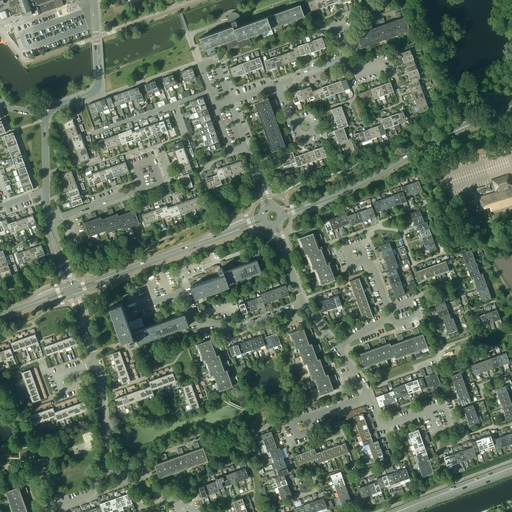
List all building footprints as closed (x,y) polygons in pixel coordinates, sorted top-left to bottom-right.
[(0,0),(0,15),(1,19),(1,20),(2,19),(3,19),(4,19),(4,18),(7,17),(7,18),(7,17),(9,17),(10,17),(10,16),(15,15),(16,15),(16,14),(21,12),(21,13),(22,13),(23,17),(23,18),(32,14),(33,16),(39,14),(58,7),(61,6),(64,5),(63,3),(72,0),(0,0)] [(312,12),(312,11),(314,10),(313,6),(316,5),(314,0),(311,0),(306,2),(310,12),(310,13),(312,12)] [(320,8),(321,9),(322,8),(319,0),(314,0),(316,5),(313,6),(314,10),(320,8)] [(325,8),(324,7),(327,6),(325,1),(328,0),(319,0),(322,8),(325,8)] [(300,5),(242,25),(240,19),(240,17),(239,17),(239,16),(238,15),(237,14),(236,13),(235,12),(234,12),(233,12),(232,12),(231,13),(230,13),(229,14),(228,15),(228,16),(228,17),(228,19),(221,20),(221,21),(228,20),(228,21),(227,21),(229,26),(233,25),(233,26),(199,38),(203,49),(236,37),(237,40),(304,16),(300,4),(300,5)] [(397,20),(391,22),(396,35),(410,30),(405,17),(401,18),(399,12),(394,13),(397,20)] [(381,25),(373,28),(378,42),(396,35),(391,22),(385,24),(383,17),(378,19),(381,25)] [(361,48),(378,42),(373,28),(364,31),(362,25),(357,27),(359,33),(356,34),(361,48)] [(322,37),(317,39),(321,49),(323,48),(323,49),(325,48),(325,47),(322,37)] [(317,50),(321,49),(317,39),(312,41),(316,52),(318,51),(317,50)] [(312,41),(307,43),(311,52),(313,52),(314,52),(316,52),(312,41)] [(307,43),(302,44),(306,55),(308,54),(311,52),(307,43)] [(302,44),(298,46),(301,56),(304,55),(304,56),(306,55),(302,44)] [(293,48),(294,50),(297,59),(299,58),(298,57),(301,56),(298,46),(293,48)] [(294,50),(288,52),(290,57),(288,58),(290,63),(295,61),(295,62),(297,61),(297,60),(297,59),(294,50)] [(401,55),(402,58),(412,55),(410,50),(400,53),(400,54),(400,55),(401,55)] [(288,52),(281,55),(285,65),(287,65),(287,64),(290,63),(288,58),(290,57),(288,52)] [(281,55),(276,56),(278,61),(275,62),(277,67),(283,65),(283,66),(285,65),(281,55)] [(403,63),(414,59),(412,55),(402,58),(403,61),(402,61),(403,63)] [(276,56),(269,59),(273,70),(274,69),(274,68),(277,67),(275,62),(278,61),(276,56)] [(259,57),(254,59),(258,70),(260,69),(260,68),(263,67),(259,57)] [(254,59),(250,61),(251,66),(249,67),(250,72),(256,70),(258,70),(254,59)] [(270,71),(273,70),(269,59),(264,61),(267,71),(270,70),(270,71)] [(405,65),(406,68),(416,64),(414,59),(403,63),(404,65),(405,65)] [(250,61),(242,63),(246,74),(248,73),(250,72),(249,67),(251,66),(250,61)] [(242,63),(237,65),(239,70),(236,71),(238,76),(244,74),(244,75),(246,74),(242,63)] [(406,71),(406,73),(417,69),(416,64),(406,68),(407,71),(406,71)] [(235,77),(238,76),(236,71),(239,70),(237,65),(229,68),(233,78),(234,79),(235,78),(235,77)] [(192,67),(186,70),(190,80),(196,78),(192,67)] [(408,75),(409,77),(419,74),(417,69),(406,73),(407,75),(408,75)] [(190,80),(186,70),(180,72),(184,82),(190,80)] [(174,74),(168,76),(172,86),(178,84),(174,74)] [(409,81),(410,82),(410,83),(419,79),(419,80),(421,79),(419,74),(409,77),(410,80),(409,81)] [(168,76),(162,78),(166,88),(172,86),(168,76)] [(343,79),(341,80),(344,90),(350,89),(346,79),(343,80),(343,79)] [(408,86),(409,88),(420,84),(419,80),(419,79),(410,83),(410,82),(408,83),(409,86),(408,86)] [(154,93),(159,91),(156,80),(150,82),(154,93)] [(340,92),(344,90),(341,80),(339,80),(339,81),(336,82),(340,92)] [(388,83),(385,84),(389,94),(394,92),(390,82),(390,81),(388,82),(388,83)] [(154,93),(150,82),(144,85),(148,95),(154,93)] [(335,94),(340,92),(336,82),(333,83),(333,82),(331,83),(335,94)] [(326,86),(330,96),(335,94),(331,83),(329,84),(329,85),(326,86)] [(384,95),(389,94),(385,84),(382,85),(382,84),(380,85),(384,95)] [(411,90),(412,93),(417,91),(418,94),(423,92),(420,84),(409,88),(410,90),(411,90)] [(305,88),(309,98),(314,96),(312,90),(311,86),(310,86),(310,85),(308,86),(309,87),(305,88)] [(379,97),(384,95),(380,85),(378,85),(379,86),(376,87),(379,97)] [(133,88),(137,99),(138,103),(144,101),(139,86),(133,88)] [(321,87),(325,97),(330,96),(326,86),(324,87),(323,86),(321,87)] [(375,99),(379,97),(376,87),(373,88),(373,87),(371,88),(375,99)] [(131,101),(137,99),(133,88),(128,90),(131,101)] [(300,89),(304,99),(309,98),(305,88),(303,89),(302,88),(300,89)] [(365,97),(367,102),(375,99),(371,88),(369,89),(369,90),(366,91),(368,96),(365,97)] [(296,91),(299,101),(304,99),(300,89),(298,89),(299,90),(296,91)] [(316,101),(321,99),(317,89),(314,90),(314,89),(312,90),(314,96),(316,101)] [(122,92),(126,103),(131,101),(128,90),(122,92)] [(291,93),(294,103),(299,101),(296,91),(293,92),(293,91),(291,92),(291,93)] [(358,94),(362,103),(367,102),(365,97),(368,96),(366,91),(361,93),(360,92),(358,93),(359,94),(358,94)] [(413,99),(414,101),(425,97),(423,92),(418,94),(417,91),(412,93),(414,98),(413,99)] [(120,105),(126,103),(122,92),(116,94),(120,105)] [(116,94),(111,96),(114,107),(120,105),(116,94)] [(109,109),(114,107),(111,96),(105,98),(109,109)] [(203,97),(193,100),(195,106),(205,102),(203,97)] [(415,102),(416,105),(422,103),(423,106),(428,105),(425,97),(414,101),(414,103),(415,102)] [(109,109),(105,98),(99,101),(103,111),(109,109)] [(261,119),(274,115),(271,106),(277,104),(276,99),(269,102),(268,98),(255,103),(261,119)] [(97,113),(103,111),(99,101),(94,103),(97,113)] [(195,106),(193,107),(195,113),(197,112),(207,108),(205,102),(195,106)] [(97,113),(94,103),(88,105),(91,115),(97,113)] [(429,109),(428,105),(423,106),(422,103),(416,105),(418,111),(417,111),(418,113),(419,113),(429,109)] [(332,112),(333,115),(343,111),(341,106),(331,110),(330,110),(331,112),(332,112)] [(199,117),(209,114),(207,108),(197,112),(199,117)] [(334,120),(345,116),(343,111),(333,115),(334,117),(333,118),(334,120)] [(401,112),(398,113),(400,118),(397,119),(399,124),(407,122),(403,111),(402,111),(400,111),(401,112)] [(394,126),(399,124),(397,119),(400,118),(398,113),(392,115),(392,114),(390,115),(394,126)] [(211,120),(209,114),(199,117),(201,123),(211,120)] [(63,123),(73,120),(72,117),(73,117),(72,115),(71,115),(61,119),(63,123)] [(261,119),(266,136),(280,131),(279,128),(285,125),(283,120),(277,123),(274,115),(261,119)] [(335,121),(336,124),(346,121),(348,120),(346,115),(345,116),(334,120),(335,122),(335,121)] [(388,117),(386,118),(389,128),(394,126),(390,115),(388,116),(388,117)] [(381,119),(382,123),(384,130),(385,130),(389,128),(386,118),(383,119),(382,118),(381,119)] [(168,119),(164,120),(167,132),(169,131),(169,130),(172,129),(168,119)] [(65,129),(76,125),(75,122),(74,123),(73,120),(63,123),(65,129)] [(159,122),(162,132),(165,131),(165,132),(167,132),(164,120),(159,122)] [(203,129),(213,125),(211,120),(201,123),(203,129)] [(344,127),(344,128),(348,126),(346,121),(336,124),(337,127),(337,129),(344,127)] [(154,124),(158,135),(160,134),(159,133),(162,132),(159,122),(154,124)] [(380,125),(378,126),(381,136),(386,134),(385,130),(384,130),(382,123),(380,124),(380,125)] [(149,126),(153,136),(156,135),(156,136),(158,135),(154,124),(149,126)] [(65,129),(66,133),(76,130),(75,127),(76,126),(76,125),(65,129)] [(215,131),(213,125),(203,129),(205,135),(215,131)] [(144,127),(148,138),(150,138),(150,137),(153,136),(149,126),(144,127)] [(376,138),(381,136),(378,126),(375,127),(375,126),(372,127),(376,138)] [(144,127),(140,129),(141,134),(139,135),(140,140),(146,138),(146,139),(148,138),(144,127)] [(334,133),(335,136),(340,134),(341,137),(346,135),(344,128),(344,127),(337,129),(333,131),(333,133),(334,133)] [(371,128),(368,129),(371,139),(376,138),(372,127),(370,127),(371,128)] [(140,129),(132,132),(135,141),(135,142),(136,142),(136,143),(138,142),(137,141),(140,140),(139,135),(141,134),(140,129)] [(365,129),(363,130),(367,141),(371,139),(368,129),(365,130),(365,129)] [(79,134),(78,132),(77,132),(76,130),(66,133),(68,138),(71,137),(79,134)] [(131,130),(126,131),(128,136),(125,138),(127,142),(132,140),(133,141),(135,141),(132,132),(131,130)] [(361,132),(358,133),(362,143),(367,141),(363,130),(361,131),(361,132)] [(126,131),(119,134),(122,145),(124,144),(124,143),(127,142),(125,138),(128,136),(126,131)] [(207,140),(217,137),(215,131),(205,135),(207,140)] [(283,139),(280,131),(266,136),(272,152),(286,147),(284,144),(291,141),(289,137),(283,139)] [(15,138),(13,132),(4,135),(6,141),(15,138)] [(71,137),(72,142),(77,140),(78,143),(83,141),(81,135),(82,135),(82,133),(81,134),(81,133),(79,134),(71,137)] [(357,144),(362,143),(358,133),(356,134),(355,133),(353,134),(354,134),(353,134),(357,144)] [(119,134),(114,136),(117,146),(120,145),(120,146),(122,145),(119,134)] [(348,140),(346,135),(341,137),(340,134),(335,136),(337,142),(336,142),(337,143),(338,143),(338,144),(340,143),(348,140)] [(114,136),(109,137),(113,148),(115,148),(114,147),(117,146),(114,136)] [(109,137),(104,139),(108,149),(111,148),(111,149),(113,148),(109,137)] [(219,142),(217,137),(207,140),(209,146),(219,142)] [(17,143),(15,138),(6,141),(8,147),(17,143)] [(99,141),(103,151),(103,152),(105,151),(105,150),(108,149),(104,139),(99,141)] [(341,145),(343,150),(348,149),(347,146),(352,144),(350,139),(348,140),(340,143),(340,145),(341,145)] [(72,142),(75,149),(86,146),(85,144),(84,144),(83,141),(78,143),(77,140),(72,142)] [(173,151),(184,147),(182,142),(172,146),(173,149),(172,149),(173,151)] [(209,146),(211,152),(221,148),(219,142),(209,146)] [(19,149),(17,143),(8,147),(10,152),(19,149)] [(355,152),(352,144),(347,146),(348,149),(343,150),(344,153),(343,153),(344,155),(345,155),(355,152)] [(75,149),(77,154),(82,153),(83,156),(88,154),(86,148),(87,148),(86,146),(75,149)] [(321,147),(318,148),(322,158),(327,157),(323,147),(323,146),(321,146),(321,147)] [(182,156),(187,155),(184,147),(173,151),(173,153),(175,153),(175,155),(181,153),(182,156)] [(317,160),(322,158),(318,148),(316,149),(315,148),(313,149),(317,160)] [(12,158),(21,155),(19,149),(10,152),(12,158)] [(313,162),(317,160),(313,149),(312,150),(312,151),(309,152),(313,162)] [(289,159),(291,164),(296,162),(294,156),(293,152),(292,152),(292,151),(290,152),(290,153),(285,155),(286,160),(289,159)] [(304,153),(308,163),(313,162),(309,152),(306,153),(306,152),(304,153)] [(89,156),(88,154),(83,156),(82,153),(77,154),(79,162),(90,158),(90,156),(89,156)] [(177,163),(188,159),(187,155),(182,156),(181,153),(175,155),(177,161),(176,161),(177,163)] [(299,155),(303,165),(308,163),(304,153),(302,153),(302,154),(299,155)] [(24,160),(21,155),(12,158),(14,164),(24,160)] [(283,167),(291,164),(289,159),(286,160),(285,155),(282,156),(282,155),(280,156),(280,157),(281,160),(278,161),(280,168),(283,167)] [(294,156),(296,162),(298,167),(303,165),(299,155),(296,156),(296,155),(294,156)] [(191,167),(188,159),(177,163),(178,165),(179,165),(180,168),(185,166),(186,169),(191,167)] [(26,166),(24,160),(14,164),(16,170),(26,166)] [(237,161),(235,162),(239,173),(244,171),(241,161),(238,162),(237,161)] [(120,163),(124,175),(126,174),(126,173),(128,172),(125,162),(120,163)] [(234,163),(231,164),(234,174),(239,173),(235,162),(233,163),(234,163)] [(115,165),(119,175),(121,174),(122,175),(124,175),(120,163),(115,165)] [(228,165),(226,165),(229,176),(234,174),(231,164),(228,165)] [(110,167),(114,178),(116,177),(116,176),(119,175),(115,165),(110,167)] [(224,167),(221,168),(225,178),(229,176),(226,165),(224,166),(224,167)] [(28,172),(26,166),(16,170),(18,175),(28,172)] [(193,172),(191,167),(186,169),(185,166),(180,168),(183,175),(188,174),(193,172)] [(110,167),(105,169),(107,173),(105,174),(106,180),(112,178),(112,179),(114,178),(110,167)] [(216,170),(218,174),(220,179),(225,178),(221,168),(218,169),(218,168),(216,169),(216,170)] [(107,173),(105,169),(98,171),(102,182),(104,181),(106,180),(105,174),(107,173)] [(61,174),(63,180),(68,178),(69,181),(74,179),(72,173),(73,173),(72,171),(71,171),(61,174)] [(100,183),(102,182),(98,171),(93,173),(95,178),(92,179),(94,184),(99,182),(100,183)] [(30,177),(28,172),(18,175),(20,181),(30,177)] [(91,185),(94,184),(92,179),(95,178),(93,173),(85,176),(89,186),(90,186),(92,186),(91,185)] [(190,179),(188,174),(183,175),(178,177),(178,178),(177,178),(177,180),(178,179),(180,185),(186,183),(185,180),(190,179)] [(222,184),(220,179),(218,174),(216,174),(216,175),(213,176),(215,181),(212,181),(214,187),(222,184)] [(477,206),(476,204),(465,207),(468,217),(486,212),(487,217),(491,216),(490,212),(511,205),(511,187),(508,174),(491,179),(495,192),(477,197),(480,205),(477,206)] [(209,189),(214,187),(212,181),(215,181),(213,176),(207,178),(207,177),(205,178),(206,179),(205,179),(209,189)] [(32,183),(30,177),(20,181),(22,187),(32,183)] [(75,182),(74,179),(69,181),(68,178),(63,180),(66,187),(77,183),(76,181),(75,182)] [(193,187),(190,179),(185,180),(186,183),(180,185),(182,188),(180,188),(181,190),(182,190),(193,187)] [(419,191),(422,190),(419,180),(414,182),(417,193),(419,192),(419,191)] [(414,182),(409,184),(410,189),(408,190),(409,195),(415,193),(415,194),(417,193),(414,182)] [(34,189),(32,183),(22,187),(24,192),(34,189)] [(66,187),(68,192),(78,188),(77,185),(77,183),(66,187)] [(401,187),(402,191),(403,191),(405,196),(409,195),(408,190),(410,189),(409,184),(401,187)] [(79,191),(78,188),(68,192),(69,197),(80,193),(80,191),(79,191)] [(407,201),(405,196),(403,191),(402,191),(398,193),(402,204),(404,203),(403,203),(407,201)] [(69,197),(71,202),(81,198),(80,195),(81,195),(80,193),(69,197)] [(398,193),(393,195),(395,200),(392,201),(394,206),(399,204),(400,205),(402,204),(398,193)] [(391,207),(394,206),(392,201),(395,200),(393,195),(385,198),(389,209),(391,208),(391,207)] [(196,196),(199,207),(205,206),(201,196),(198,197),(198,196),(196,196)] [(82,201),(81,198),(71,202),(73,206),(83,203),(83,202),(84,202),(83,200),(82,201)] [(385,198),(380,199),(382,204),(379,205),(381,210),(387,208),(388,209),(389,209),(385,198)] [(186,200),(190,211),(195,209),(191,199),(189,200),(188,199),(186,200)] [(379,211),(381,210),(379,205),(382,204),(380,199),(373,202),(376,212),(377,212),(377,213),(379,212),(379,211)] [(182,203),(185,213),(190,211),(186,200),(184,201),(184,202),(182,203)] [(176,204),(180,214),(185,213),(182,203),(179,204),(178,203),(176,204)] [(176,216),(180,214),(176,204),(174,204),(175,205),(172,206),(176,216)] [(126,212),(118,215),(122,227),(123,229),(139,223),(134,210),(131,211),(129,205),(124,206),(126,212)] [(161,213),(162,218),(170,215),(167,207),(167,206),(166,206),(166,205),(164,205),(164,206),(162,207),(163,212),(161,213)] [(170,215),(171,218),(176,216),(172,206),(169,207),(169,206),(167,207),(170,215)] [(154,209),(158,220),(162,218),(161,213),(163,212),(162,207),(156,209),(156,208),(154,209)] [(372,207),(367,209),(369,214),(366,215),(368,220),(373,218),(374,218),(376,218),(375,217),(372,207)] [(106,232),(122,227),(118,215),(117,213),(114,214),(112,208),(107,210),(109,216),(101,219),(105,230),(106,232)] [(152,211),(149,212),(151,217),(148,218),(150,223),(158,220),(154,209),(152,210),(152,211)] [(365,221),(368,220),(366,215),(369,214),(367,209),(359,211),(363,222),(365,221)] [(411,215),(412,218),(417,217),(418,219),(423,218),(420,210),(410,213),(410,214),(409,214),(410,215),(411,215)] [(89,236),(105,230),(101,219),(100,216),(97,218),(95,211),(90,213),(92,219),(84,222),(89,236)] [(359,211),(355,213),(356,218),(354,219),(355,224),(361,222),(361,223),(363,222),(359,211)] [(145,224),(150,223),(148,218),(151,217),(149,212),(143,214),(143,213),(141,213),(142,214),(141,214),(145,224)] [(346,213),(341,215),(343,220),(340,221),(342,226),(348,224),(348,225),(350,224),(349,224),(347,216),(346,213)] [(352,225),(355,224),(354,219),(356,218),(355,213),(347,216),(349,224),(350,224),(350,226),(351,227),(353,226),(352,225)] [(31,216),(28,217),(30,222),(27,223),(29,228),(37,225),(33,214),(30,215),(31,216)] [(339,227),(342,226),(340,221),(343,220),(341,215),(333,218),(337,229),(339,228),(339,227)] [(20,219),(24,229),(29,228),(27,223),(30,222),(28,217),(22,219),(22,218),(20,219)] [(425,223),(425,222),(423,218),(418,219),(417,217),(412,218),(414,224),(411,225),(412,227),(414,226),(415,226),(416,226),(425,223)] [(333,218),(329,220),(332,230),(335,229),(335,230),(337,229),(333,218)] [(1,221),(5,231),(10,229),(7,223),(6,219),(5,219),(4,219),(4,220),(1,221)] [(14,227),(16,232),(24,229),(20,219),(18,219),(18,220),(15,221),(17,226),(14,227)] [(329,231),(332,230),(329,220),(324,221),(326,228),(327,232),(328,231),(328,232),(330,232),(329,231)] [(7,223),(10,229),(11,234),(16,232),(14,227),(17,226),(15,221),(10,223),(9,222),(7,223)] [(425,231),(430,229),(427,222),(425,222),(425,223),(416,226),(417,227),(418,227),(419,230),(424,228),(425,231)] [(431,234),(430,229),(425,231),(424,228),(419,230),(421,236),(420,236),(420,238),(431,234)] [(305,254),(307,253),(319,249),(316,241),(322,239),(320,234),(314,236),(313,233),(299,238),(305,254)] [(422,239),(423,243),(428,241),(429,244),(434,242),(431,234),(420,238),(421,240),(422,239)] [(426,250),(429,249),(430,252),(437,250),(434,242),(429,244),(428,241),(423,243),(425,248),(424,249),(425,251),(426,250)] [(379,246),(381,251),(386,249),(387,252),(392,250),(390,242),(379,246)] [(39,245),(36,246),(38,251),(35,252),(37,257),(45,254),(41,244),(39,244),(39,245)] [(32,259),(37,257),(35,252),(38,251),(36,246),(31,248),(30,248),(28,248),(32,259)] [(23,257),(24,262),(32,259),(28,248),(26,249),(27,250),(24,251),(26,256),(23,257)] [(321,248),(319,249),(307,253),(313,269),(315,269),(327,264),(324,256),(330,254),(328,249),(322,252),(321,248)] [(256,256),(258,261),(263,260),(261,257),(260,257),(259,253),(260,252),(259,249),(254,250),(254,249),(250,251),(253,257),(256,256)] [(381,251),(384,259),(394,255),(392,250),(387,252),(386,249),(381,251)] [(462,255),(463,258),(468,256),(469,259),(474,257),(471,249),(461,253),(460,254),(461,255),(462,255)] [(20,264),(24,262),(23,257),(26,256),(24,251),(18,253),(18,252),(16,253),(16,254),(20,264)] [(384,259),(386,264),(391,262),(392,265),(397,263),(394,255),(384,259)] [(476,262),(474,257),(469,259),(468,256),(463,258),(465,263),(464,263),(465,266),(476,262)] [(191,286),(194,296),(195,298),(228,286),(227,283),(261,271),(258,263),(257,260),(224,272),(222,268),(220,269),(219,266),(214,268),(216,273),(213,276),(215,278),(191,286)] [(220,262),(220,263),(221,266),(225,265),(226,269),(229,268),(228,264),(229,263),(228,260),(223,261),(220,262)] [(446,261),(441,263),(444,272),(449,271),(446,261)] [(388,271),(396,268),(399,267),(397,263),(392,265),(391,262),(386,264),(388,270),(388,271)] [(479,270),(476,262),(465,266),(465,267),(466,267),(467,270),(472,269),(473,271),(479,270)] [(439,274),(444,272),(441,263),(436,264),(439,274)] [(332,272),(338,269),(336,265),(330,267),(329,264),(327,264),(315,269),(321,285),(335,280),(332,272)] [(435,276),(439,274),(436,264),(431,266),(435,276)] [(431,266),(426,268),(430,278),(435,276),(431,266)] [(394,278),(399,276),(396,268),(388,271),(388,270),(386,271),(388,277),(393,275),(394,278)] [(425,279),(430,278),(426,268),(421,270),(425,279)] [(480,275),(480,274),(479,270),(473,271),(472,269),(467,270),(469,276),(469,278),(470,277),(470,278),(472,278),(480,275)] [(12,274),(10,270),(0,272),(0,275),(1,275),(2,278),(12,274)] [(420,281),(425,279),(421,270),(416,271),(420,281)] [(473,279),(474,282),(480,280),(481,283),(486,281),(483,273),(480,274),(480,275),(472,278),(472,279),(473,279)] [(391,284),(401,281),(399,276),(394,278),(393,275),(388,277),(391,284)] [(351,286),(361,283),(359,278),(349,281),(351,286)] [(487,286),(486,281),(481,283),(480,280),(474,282),(476,287),(476,290),(487,286)] [(399,290),(403,288),(401,281),(391,284),(392,289),(398,287),(399,290)] [(351,286),(353,291),(363,287),(361,283),(351,286)] [(285,285),(280,287),(282,292),(279,293),(281,298),(287,296),(287,297),(289,296),(289,295),(285,285)] [(490,294),(487,286),(476,290),(477,291),(478,291),(479,294),(484,293),(485,295),(490,294)] [(282,292),(280,287),(273,289),(277,300),(279,299),(278,299),(281,298),(279,293),(282,292)] [(354,296),(365,292),(363,287),(353,291),(354,296)] [(395,297),(405,293),(403,288),(399,290),(398,287),(392,289),(395,297)] [(277,300),(273,289),(268,291),(270,296),(267,297),(269,302),(274,300),(275,301),(277,300)] [(270,296),(268,291),(260,294),(261,296),(264,305),(266,304),(266,303),(269,302),(267,297),(270,296)] [(366,297),(365,292),(354,296),(356,301),(366,297)] [(492,299),(490,294),(485,295),(484,293),(479,294),(481,300),(480,300),(481,302),(482,301),(482,302),(492,299)] [(338,295),(333,297),(336,307),(341,305),(338,295)] [(261,296),(256,298),(258,303),(255,304),(257,309),(263,307),(263,308),(265,307),(265,306),(264,305),(261,296)] [(336,307),(333,297),(328,299),(332,309),(336,307)] [(356,301),(358,306),(368,302),(366,297),(356,301)] [(188,326),(186,322),(184,314),(134,332),(135,336),(132,337),(126,321),(130,319),(128,315),(129,315),(128,312),(124,313),(121,307),(126,305),(125,302),(124,302),(122,298),(119,299),(119,300),(115,302),(115,301),(111,302),(113,306),(109,308),(121,341),(126,340),(127,342),(126,343),(127,347),(188,326)] [(258,303),(256,298),(249,301),(252,311),(254,311),(254,310),(257,309),(255,304),(258,303)] [(328,299),(323,301),(327,310),(332,309),(328,299)] [(434,303),(435,307),(445,304),(444,299),(434,303)] [(250,312),(252,311),(249,301),(244,302),(247,312),(250,311),(250,312)] [(322,312),(327,310),(323,301),(318,303),(322,312)] [(245,313),(247,312),(244,302),(239,304),(241,311),(243,314),(243,315),(245,314),(245,313)] [(370,307),(368,302),(358,306),(360,310),(370,307)] [(435,307),(437,312),(447,309),(445,304),(435,307)] [(371,311),(370,307),(360,310),(361,315),(371,311)] [(437,312),(439,317),(449,314),(447,309),(437,312)] [(497,309),(491,311),(494,321),(501,319),(497,309)] [(373,316),(371,311),(361,315),(363,320),(373,316)] [(488,324),(494,321),(491,311),(484,314),(488,324)] [(441,322),(443,321),(451,319),(451,318),(449,314),(439,317),(441,322)] [(483,325),(488,324),(484,314),(480,315),(483,325)] [(478,327),(483,325),(480,315),(475,317),(478,327)] [(443,321),(445,326),(450,324),(451,327),(456,325),(453,318),(451,318),(451,319),(443,321)] [(141,319),(128,323),(131,332),(144,327),(141,319)] [(445,326),(448,334),(458,330),(456,325),(451,327),(450,324),(445,326)] [(273,335),(269,336),(273,348),(281,345),(274,326),(270,327),(273,335)] [(296,350),(298,349),(309,345),(306,336),(313,334),(311,329),(305,331),(304,328),(290,333),(296,350)] [(419,335),(417,328),(412,330),(415,336),(406,339),(411,353),(428,347),(423,333),(419,335)] [(266,350),(273,348),(269,336),(266,337),(263,329),(260,331),(261,335),(262,335),(265,345),(266,350)] [(459,335),(458,330),(448,334),(449,339),(459,335)] [(35,334),(29,336),(32,345),(38,343),(35,334)] [(411,353),(406,339),(403,340),(401,334),(396,336),(399,342),(391,345),(390,345),(394,356),(395,359),(411,353)] [(262,335),(261,335),(256,337),(260,347),(265,345),(262,335)] [(29,336),(23,339),(26,347),(32,345),(29,336)] [(74,336),(68,338),(71,347),(77,345),(74,336)] [(256,337),(252,339),(255,349),(260,347),(256,337)] [(65,349),(71,347),(68,338),(62,340),(65,349)] [(382,346),(373,349),(378,362),(394,356),(390,345),(391,345),(390,343),(387,344),(384,338),(380,339),(382,346)] [(20,349),(26,347),(23,339),(17,341),(20,349)] [(203,361),(205,360),(216,355),(215,352),(221,350),(220,345),(213,348),(211,339),(197,344),(203,361)] [(252,339),(247,341),(250,350),(251,352),(256,351),(255,349),(252,339)] [(62,340),(56,342),(59,351),(65,349),(62,340)] [(14,351),(20,349),(17,341),(11,343),(14,351)] [(247,341),(242,342),(246,352),(250,350),(247,341)] [(56,342),(50,345),(53,353),(59,351),(56,342)] [(242,342),(237,344),(241,354),(246,352),(242,342)] [(362,368),(378,362),(373,349),(370,350),(368,343),(363,345),(366,351),(357,354),(362,368)] [(236,356),(241,354),(237,344),(232,346),(234,351),(235,354),(236,356)] [(304,365),(306,364),(318,360),(315,352),(321,350),(319,345),(313,347),(312,344),(309,345),(298,349),(304,365)] [(47,355),(53,353),(50,345),(44,347),(47,355)] [(10,348),(4,351),(7,359),(14,357),(10,348)] [(114,360),(122,357),(120,351),(111,354),(114,360)] [(506,352),(501,354),(504,364),(509,362),(506,352)] [(499,366),(504,364),(501,354),(496,356),(499,366)] [(211,376),(213,375),(224,371),(223,368),(230,365),(228,361),(222,363),(219,355),(216,355),(205,360),(211,376)] [(492,369),(499,366),(496,356),(491,358),(493,363),(490,364),(492,369)] [(116,366),(124,363),(122,357),(114,360),(116,366)] [(487,370),(492,369),(490,364),(493,363),(491,358),(483,360),(487,370)] [(320,359),(318,360),(306,364),(312,380),(314,379),(325,375),(322,367),(321,362),(320,359)] [(330,359),(321,362),(322,367),(332,364),(330,359)] [(479,373),(487,370),(483,360),(479,362),(480,367),(477,368),(479,373)] [(474,375),(479,373),(477,368),(480,367),(479,362),(471,365),(474,375)] [(116,366),(118,372),(126,369),(124,363),(116,366)] [(433,374),(429,376),(433,387),(440,384),(434,366),(430,367),(433,374)] [(118,372),(120,378),(128,375),(126,369),(118,372)] [(419,371),(422,378),(426,388),(426,390),(433,387),(429,376),(426,377),(423,369),(419,371)] [(21,373),(24,379),(32,376),(30,370),(21,373)] [(227,370),(224,371),(213,375),(219,391),(233,386),(231,383),(238,381),(236,376),(230,378),(227,370)] [(451,376),(452,381),(457,379),(458,382),(463,380),(461,372),(451,376)] [(173,373),(167,375),(170,384),(176,382),(173,373)] [(328,374),(325,375),(314,379),(320,395),(334,390),(331,382),(337,380),(335,375),(329,377),(328,374)] [(130,381),(128,375),(120,378),(122,384),(130,381)] [(167,375),(161,377),(164,386),(170,384),(167,375)] [(24,379),(26,385),(34,381),(32,376),(24,379)] [(161,377),(155,379),(158,388),(164,386),(161,377)] [(422,378),(417,380),(421,390),(426,388),(422,378)] [(149,382),(150,386),(151,386),(152,390),(158,388),(155,379),(149,382)] [(452,381),(455,388),(465,385),(463,380),(458,382),(457,379),(452,381)] [(417,380),(413,381),(414,386),(411,387),(413,392),(421,390),(417,380)] [(26,385),(28,390),(36,387),(34,381),(26,385)] [(413,381),(405,384),(409,394),(413,392),(411,387),(414,386),(413,381)] [(182,387),(184,393),(193,390),(191,384),(182,387)] [(405,384),(399,386),(402,396),(409,394),(405,384)] [(455,388),(457,393),(462,391),(463,394),(468,393),(465,385),(455,388)] [(495,389),(497,394),(507,390),(505,385),(495,389)] [(150,386),(145,388),(148,397),(154,395),(152,390),(151,386),(150,386)] [(396,398),(402,396),(399,386),(392,389),(393,391),(396,398)] [(28,390),(30,396),(38,393),(36,387),(28,390)] [(145,388),(139,390),(142,399),(148,397),(145,388)] [(139,390),(133,393),(136,401),(142,399),(139,390)] [(184,393),(186,399),(195,396),(193,390),(184,393)] [(497,394),(499,399),(509,395),(507,390),(497,394)] [(397,401),(396,398),(393,391),(389,393),(392,403),(397,401)] [(457,393),(460,401),(470,398),(468,393),(463,394),(462,391),(457,393)] [(41,399),(38,393),(30,396),(32,402),(41,399)] [(133,393),(127,395),(130,403),(136,401),(133,393)] [(389,393),(382,395),(386,405),(392,403),(389,393)] [(127,395),(121,397),(124,406),(130,403),(127,395)] [(380,407),(386,405),(382,395),(376,397),(380,407)] [(499,399),(501,404),(511,400),(509,395),(499,399)] [(186,399),(189,405),(197,402),(195,396),(186,399)] [(118,408),(124,406),(121,397),(115,399),(118,408)] [(471,402),(470,398),(460,401),(462,406),(471,402)] [(501,404),(502,408),(511,404),(511,403),(511,400),(501,404)] [(84,402),(78,404),(81,412),(87,410),(84,402)] [(199,408),(197,402),(189,405),(191,411),(199,408)] [(78,404),(72,406),(75,414),(81,412),(78,404)] [(463,408),(465,413),(470,411),(471,414),(476,412),(473,404),(463,408)] [(511,404),(502,408),(504,413),(511,410),(511,404)] [(72,406),(66,408),(69,417),(75,414),(72,406)] [(53,408),(47,410),(50,418),(56,416),(55,412),(53,408)] [(64,419),(69,417),(66,408),(60,410),(64,419)] [(47,410),(41,412),(44,420),(50,418),(47,410)] [(60,410),(55,412),(56,416),(57,421),(64,419),(60,410)] [(465,413),(467,421),(477,417),(476,412),(471,414),(470,411),(465,413)] [(41,412),(35,414),(38,422),(44,420),(41,412)] [(354,422),(364,418),(363,413),(360,414),(355,416),(352,417),(354,422)] [(32,425),(38,422),(35,414),(29,416),(32,425)] [(479,422),(477,417),(467,421),(469,426),(479,422)] [(366,423),(364,418),(354,422),(356,427),(366,423)] [(368,428),(366,423),(356,427),(358,431),(368,428)] [(358,431),(359,436),(370,433),(368,428),(358,431)] [(408,433),(410,438),(420,434),(418,429),(408,433)] [(261,435),(263,440),(273,436),(271,431),(261,435)] [(371,438),(370,433),(359,436),(361,441),(371,438)] [(410,438),(412,443),(417,441),(418,444),(423,442),(420,434),(410,438)] [(490,435),(485,437),(489,447),(490,449),(495,447),(494,445),(492,440),(490,435)] [(506,435),(502,436),(505,446),(510,445),(506,435)] [(263,440),(264,444),(269,443),(270,445),(276,444),(273,436),(263,440)] [(502,436),(497,438),(500,448),(505,446),(502,436)] [(481,439),(484,449),(489,447),(485,437),(481,439)] [(373,442),(371,438),(361,441),(363,446),(368,444),(373,442)] [(500,448),(497,438),(492,440),(494,445),(495,447),(496,450),(500,448)] [(481,439),(476,440),(480,450),(484,449),(481,439)] [(378,440),(373,442),(368,444),(369,449),(379,445),(378,440)] [(471,442),(472,447),(473,447),(474,452),(475,452),(480,450),(476,440),(471,442)] [(412,443),(414,450),(424,447),(423,442),(418,444),(417,441),(412,443)] [(187,453),(192,467),(208,461),(203,447),(200,448),(198,442),(193,444),(195,450),(187,453)] [(277,448),(276,444),(270,445),(269,443),(264,444),(267,452),(270,451),(277,449),(277,448)] [(340,445),(343,454),(349,453),(345,443),(340,445)] [(335,446),(339,456),(343,454),(340,445),(335,446)] [(381,450),(379,445),(369,449),(371,454),(381,450)] [(330,448),(334,458),(339,456),(335,446),(330,448)] [(414,450),(416,455),(421,453),(422,456),(427,454),(424,447),(414,450)] [(468,449),(471,459),(476,457),(475,452),(474,452),(473,447),(472,447),(468,449)] [(179,456),(171,459),(176,472),(192,467),(187,453),(184,454),(181,448),(177,450),(179,456)] [(270,451),(271,456),(276,454),(277,457),(282,455),(279,448),(277,448),(277,449),(270,451)] [(309,450),(313,460),(317,458),(318,458),(316,453),(314,448),(309,450)] [(326,450),(329,460),(334,458),(330,448),(326,450)] [(463,450),(466,460),(471,459),(468,449),(463,450)] [(304,452),(308,462),(313,460),(309,450),(304,452)] [(321,451),(324,461),(329,460),(326,450),(321,451)] [(371,454),(373,459),(383,455),(381,450),(371,454)] [(458,452),(462,462),(466,460),(463,450),(458,452)] [(318,458),(317,458),(319,463),(324,461),(321,451),(316,453),(318,458)] [(300,454),(303,464),(308,462),(304,452),(300,454)] [(453,454),(457,464),(462,462),(458,452),(453,454)] [(416,455),(419,463),(429,459),(427,454),(422,456),(421,453),(416,455)] [(159,478),(176,472),(171,459),(168,460),(165,454),(161,455),(163,462),(155,464),(159,478)] [(271,456),(274,464),(284,460),(282,455),(277,457),(276,454),(271,456)] [(295,455),(298,465),(303,464),(300,454),(295,455)] [(448,455),(452,465),(457,464),(453,454),(448,455)] [(385,460),(383,455),(373,459),(375,464),(385,460)] [(443,457),(447,467),(452,465),(448,455),(443,457)] [(417,463),(419,470),(431,466),(430,463),(438,460),(436,457),(429,459),(419,463),(417,463)] [(274,469),(276,468),(281,467),(282,470),(287,468),(284,460),(274,464),(272,465),(272,466),(273,469),(274,469)] [(433,470),(431,466),(419,470),(422,478),(441,471),(440,467),(433,470)] [(281,467),(276,468),(278,476),(279,476),(284,474),(289,473),(287,468),(282,470),(281,467)] [(240,470),(244,480),(249,478),(245,468),(240,470)] [(406,468),(401,470),(404,480),(409,478),(406,468)] [(234,478),(236,482),(244,480),(240,470),(235,471),(237,477),(234,478)] [(400,482),(404,480),(401,470),(396,472),(400,482)] [(228,474),(231,484),(236,482),(234,478),(237,477),(235,471),(228,474)] [(330,475),(332,480),(342,477),(340,472),(330,475)] [(395,483),(400,482),(396,472),(391,473),(395,483)] [(386,475),(390,485),(395,483),(391,473),(386,475)] [(222,482),(224,487),(231,484),(228,474),(223,476),(225,481),(222,482)] [(274,478),(276,483),(286,479),(284,474),(279,476),(278,476),(274,478)] [(386,475),(382,477),(385,487),(390,485),(386,475)] [(215,479),(216,481),(219,489),(224,487),(222,482),(225,481),(223,476),(215,479)] [(332,480),(334,485),(339,483),(340,486),(345,484),(342,477),(332,480)] [(378,481),(380,489),(385,487),(382,477),(377,479),(377,481),(378,481)] [(276,483),(277,487),(287,484),(286,479),(276,483)] [(220,491),(219,489),(216,481),(211,483),(215,493),(220,491)] [(373,483),(376,493),(381,491),(380,489),(378,481),(377,481),(373,483)] [(211,483),(206,484),(208,489),(205,490),(207,495),(215,493),(211,483)] [(334,485),(337,493),(347,489),(345,484),(340,486),(339,483),(334,485)] [(368,485),(371,495),(376,493),(373,483),(368,485)] [(202,497),(207,495),(205,490),(208,489),(206,484),(198,487),(202,497)] [(277,487),(279,492),(284,490),(285,493),(290,492),(287,484),(277,487)] [(368,485),(363,486),(367,496),(371,495),(368,485)] [(5,491),(11,507),(25,502),(22,494),(28,492),(26,487),(20,490),(19,486),(5,491)] [(362,498),(367,496),(363,486),(358,488),(362,498)] [(337,493),(338,497),(343,496),(344,499),(349,497),(347,489),(337,493)] [(292,497),(290,492),(285,493),(284,490),(279,492),(282,500),(292,497)] [(129,493),(124,495),(127,505),(132,503),(129,493)] [(122,507),(127,505),(124,495),(119,497),(122,507)] [(351,502),(349,497),(344,499),(343,496),(338,497),(341,505),(351,502)] [(118,508),(122,507),(119,497),(114,498),(118,508)] [(114,498),(109,500),(113,510),(118,508),(114,498)] [(232,502),(234,507),(244,503),(242,498),(232,502)] [(323,498),(318,500),(322,510),(327,508),(323,498)] [(109,500),(104,502),(108,511),(113,510),(109,500)] [(317,511),(322,510),(318,500),(313,501),(317,511)] [(313,501),(308,503),(311,511),(315,511),(317,511),(313,501)] [(26,506),(25,502),(11,507),(12,511),(28,511),(28,510),(34,508),(32,504),(26,506)] [(99,504),(100,506),(102,511),(107,511),(108,511),(104,502),(99,504)] [(246,508),(244,503),(234,507),(236,511),(246,508)]
